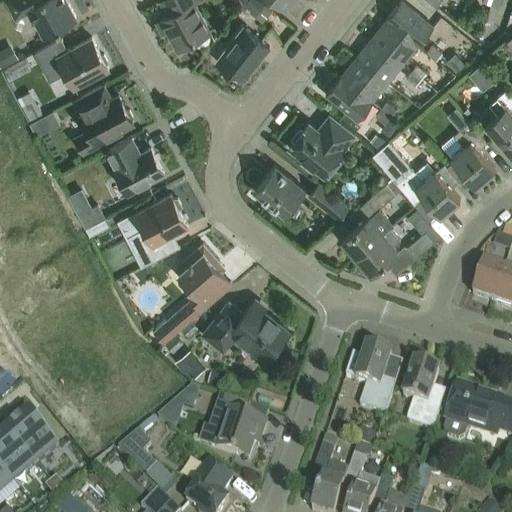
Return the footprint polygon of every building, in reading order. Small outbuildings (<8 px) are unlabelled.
[(5,0),(15,17),(29,10),(43,35),(77,17),(67,0),(5,0)] [(160,0),(168,14),(162,17),(168,29),(178,47),(194,38),(195,42),(201,43),(207,40),(209,34),(207,31),(209,30),(195,3),(199,0),(160,0)] [(271,7),(262,0),(244,0),(242,3),(262,19),(271,7)] [(271,0),(285,11),(293,0),(271,0)] [(399,0),(385,18),(418,44),(434,25),(402,0),(399,0)] [(418,44),(385,18),(386,19),(371,37),(402,62),(417,44),(418,44)] [(216,60),(232,72),(231,73),(234,76),(235,75),(242,80),(269,45),(243,25),(216,60)] [(61,36),(43,46),(34,51),(49,80),(66,71),(74,86),(108,68),(91,36),(67,49),(61,36)] [(387,81),(402,62),(371,37),(356,55),(387,81)] [(445,57),(455,69),(465,60),(454,48),(445,57)] [(373,99),(387,81),(356,55),(341,74),(340,73),(340,74),(373,100),(374,100),(373,99)] [(420,77),(426,70),(416,63),(411,70),(420,77)] [(415,84),(420,77),(411,70),(406,76),(415,84)] [(358,119),(373,100),(340,74),(325,93),(358,119)] [(103,83),(85,92),(75,98),(83,113),(81,114),(88,128),(86,130),(85,133),(86,136),(78,140),(83,151),(109,137),(108,135),(133,122),(118,94),(111,98),(103,83)] [(511,94),(506,88),(489,102),(497,112),(485,122),(499,138),(511,153),(511,152),(511,94)] [(390,115),(396,108),(386,100),(381,107),(390,115)] [(24,109),(29,118),(41,111),(37,102),(24,109)] [(385,122),(390,115),(381,107),(375,114),(385,122)] [(354,132),(346,125),(331,113),(318,129),(309,122),(309,121),(289,145),(290,146),(297,152),(323,173),(324,174),(344,149),(343,148),(343,149),(341,148),(354,132)] [(453,133),(441,144),(450,155),(462,169),(475,184),(495,167),(478,148),(487,140),(474,125),(470,119),(453,133)] [(376,132),(369,141),(378,148),(385,139),(376,132)] [(131,135),(113,144),(107,147),(116,164),(114,165),(127,191),(164,172),(150,146),(137,153),(135,148),(137,147),(131,135)] [(423,179),(393,145),(389,140),(373,154),(392,177),(401,188),(414,203),(423,195),(440,215),(460,198),(435,168),(423,179)] [(306,189),(290,176),(274,164),(254,190),(285,215),(306,189)] [(378,207),(401,188),(392,177),(366,199),(375,209),(375,210),(378,207)] [(339,218),(349,205),(318,181),(308,193),(339,218)] [(171,193),(153,202),(136,211),(144,226),(127,234),(143,264),(170,250),(163,237),(188,225),(171,193)] [(97,204),(78,214),(85,227),(86,226),(96,221),(104,217),(97,204)] [(353,228),(341,238),(356,255),(383,232),(392,224),(378,207),(375,210),(375,209),(369,215),(368,214),(353,228)] [(96,221),(86,226),(91,235),(97,231),(99,226),(96,221)] [(383,232),(356,255),(371,272),(398,249),(393,244),(400,238),(390,227),(384,232),(383,232)] [(498,236),(495,247),(510,252),(511,246),(511,230),(505,228),(502,237),(498,236)] [(426,229),(406,246),(415,257),(435,240),(426,229)] [(232,282),(223,272),(215,263),(219,260),(203,241),(186,256),(190,261),(179,270),(192,285),(186,290),(202,308),(232,282)] [(493,304),(504,271),(483,264),(472,297),(493,304)] [(511,309),(511,273),(504,271),(493,304),(511,309)] [(266,355),(265,357),(259,364),(260,365),(288,330),(262,308),(259,312),(250,304),(243,313),(228,301),(203,332),(223,348),(235,333),(253,347),(255,345),(266,355)] [(163,342),(176,331),(167,320),(154,331),(163,342)] [(183,342),(175,334),(165,342),(173,351),(183,342)] [(210,373),(191,348),(176,359),(195,384),(210,373)] [(367,348),(363,359),(353,355),(345,378),(367,385),(359,407),(385,416),(396,385),(383,381),(392,356),(367,348)] [(414,364),(408,383),(403,397),(414,401),(407,423),(433,432),(443,401),(431,397),(439,372),(414,364)] [(458,385),(452,404),(446,419),(448,420),(444,431),(447,438),(459,442),(465,439),(469,427),(484,432),(486,426),(511,434),(511,406),(480,396),(481,392),(458,385)] [(184,393),(172,403),(192,410),(196,397),(184,393)] [(204,428),(199,444),(218,450),(230,454),(249,460),(258,434),(262,436),(266,423),(247,417),(250,406),(220,396),(209,429),(204,428)] [(28,411),(6,430),(36,465),(58,446),(28,411)] [(6,430),(0,435),(0,467),(14,484),(36,466),(36,465),(6,430)] [(151,446),(139,433),(119,450),(147,477),(157,467),(143,455),(151,446)] [(323,478),(312,511),(335,511),(345,485),(346,480),(349,470),(330,464),(335,449),(323,445),(315,470),(326,474),(325,478),(323,478)] [(376,496),(380,483),(361,476),(366,460),(354,456),(349,470),(346,480),(356,484),(346,511),(370,511),(374,503),(376,496)] [(232,481),(216,470),(208,464),(192,488),(195,490),(186,503),(199,511),(221,511),(229,502),(222,497),(232,481)] [(490,465),(478,470),(483,480),(494,476),(490,465)] [(0,467),(0,509),(21,492),(14,484),(0,467)] [(252,495),(262,482),(248,471),(238,484),(252,495)] [(57,478),(51,483),(59,492),(65,487),(57,478)] [(405,511),(409,500),(390,494),(394,482),(382,478),(380,483),(376,496),(374,503),(384,506),(381,511),(405,511)] [(51,483),(45,488),(52,497),(59,492),(51,483)] [(420,511),(419,511),(426,493),(413,489),(409,500),(405,511),(420,511)] [(180,511),(158,491),(141,508),(145,511),(180,511)] [(503,511),(491,502),(483,511),(503,511)]
